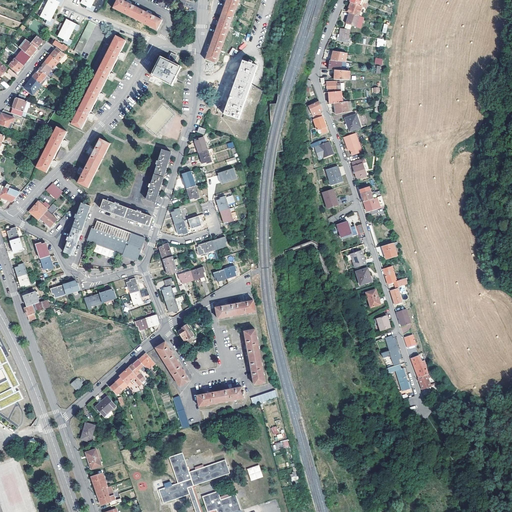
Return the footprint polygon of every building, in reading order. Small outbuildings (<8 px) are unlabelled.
[(57,0),(57,1),(55,0),(48,0),(40,17),(48,20),(46,23),(51,25),(55,18),(52,17),(58,5),(60,6),(63,0),(57,0)] [(97,7),(93,5),(95,0),(82,0),(81,4),(88,7),(87,9),(94,12),(97,7)] [(162,20),(151,15),(152,13),(150,12),(147,10),(146,12),(131,4),(132,3),(129,1),(126,0),(126,2),(122,0),(116,0),(113,8),(157,30),(162,20)] [(238,0),(226,0),(219,23),(210,47),(206,60),(216,63),(238,0)] [(359,5),(351,2),(349,9),(348,13),(350,13),(359,16),(363,7),(359,5)] [(351,25),(357,27),(360,16),(359,16),(350,13),(346,24),(351,25)] [(74,30),(77,31),(80,26),(67,19),(58,37),(65,40),(64,42),(70,45),(72,40),(70,38),(74,30)] [(81,55),(96,24),(90,21),(74,52),(81,55)] [(343,42),(349,43),(350,43),(351,39),(349,39),(350,33),(350,29),(345,28),(341,28),(340,34),(338,34),(336,41),(343,42)] [(37,36),(31,44),(37,48),(43,41),(37,36)] [(89,114),(98,97),(99,97),(98,98),(101,99),(101,98),(101,96),(102,95),(103,96),(103,94),(101,93),(100,94),(99,94),(108,76),(109,77),(108,78),(111,79),(112,78),(111,77),(111,76),(112,75),(113,76),(114,74),(111,73),(110,74),(119,56),(119,57),(121,59),(122,58),(121,57),(122,56),(122,55),(123,55),(124,54),(121,53),(121,54),(120,53),(126,41),(116,36),(71,124),(81,129),(88,117),(89,117),(88,118),(91,120),(91,118),(90,118),(91,117),(91,115),(92,116),(93,115),(91,113),(90,114),(89,114)] [(27,40),(25,39),(19,47),(20,48),(27,40)] [(22,50),(30,57),(32,54),(37,48),(31,44),(27,40),(20,48),(22,50)] [(51,55),(59,62),(65,54),(57,48),(51,55)] [(22,50),(15,59),(23,65),(30,57),(22,50)] [(346,53),(333,51),(331,60),(345,62),(346,53)] [(172,86),(181,66),(173,62),(174,60),(176,61),(178,57),(174,55),(170,53),(168,57),(170,58),(169,60),(160,56),(151,75),(172,86)] [(51,55),(45,62),(52,68),(53,69),(59,62),(51,55)] [(23,65),(15,59),(15,58),(9,65),(16,71),(19,71),(23,65)] [(329,69),(334,70),(345,71),(346,62),(345,62),(331,60),(330,60),(329,69)] [(238,119),(257,66),(243,61),(239,70),(233,88),(226,106),(223,114),(238,119)] [(45,62),(39,69),(47,75),(52,68),(45,62)] [(18,76),(9,69),(7,72),(15,79),(18,76)] [(47,75),(39,69),(32,78),(40,84),(45,77),(48,80),(49,78),(47,75)] [(345,71),(334,70),(334,80),(349,80),(350,71),(345,71)] [(40,84),(32,78),(24,88),(33,95),(41,85),(40,84)] [(337,90),(340,90),(340,84),(339,84),(339,82),(326,82),(327,91),(337,90)] [(330,104),(334,103),(342,102),(341,91),(340,91),(337,91),(329,92),(330,104)] [(18,98),(16,98),(11,113),(16,115),(21,117),(27,101),(24,100),(18,98)] [(322,110),(319,102),(309,106),(306,108),(310,119),(312,117),(320,111),(322,110)] [(336,115),(349,112),(347,102),(342,102),(334,103),(336,115)] [(55,111),(40,106),(35,121),(46,125),(55,111)] [(2,113),(0,118),(0,124),(8,128),(10,122),(13,123),(16,115),(11,113),(3,110),(1,113),(2,113)] [(327,131),(320,111),(312,117),(317,130),(319,129),(321,133),(327,131)] [(349,119),(346,120),(350,131),(361,127),(357,115),(348,117),(349,119)] [(47,173),(51,164),(52,164),(52,166),(54,167),(55,165),(54,165),(54,164),(55,163),(56,163),(57,162),(54,160),(53,162),(53,161),(61,143),(62,144),(62,145),(64,146),(65,145),(64,144),(65,143),(65,142),(66,143),(67,141),(64,140),(64,141),(63,141),(67,132),(57,126),(36,167),(47,173)] [(344,137),(348,148),(350,148),(350,150),(352,155),(362,152),(355,133),(344,137)] [(207,150),(203,137),(195,140),(195,141),(195,142),(198,153),(207,150)] [(320,144),(319,145),(324,158),(334,154),(329,141),(327,141),(325,138),(319,140),(320,144)] [(91,153),(92,153),(83,171),(82,171),(83,169),(80,168),(80,170),(81,170),(80,171),(79,172),(78,172),(78,173),(80,174),(81,173),(82,174),(77,183),(88,188),(110,144),(100,139),(94,151),(93,150),(93,149),(91,148),(90,149),(91,150),(91,151),(90,152),(89,151),(88,153),(91,154),(91,153)] [(171,152),(162,150),(158,161),(157,161),(156,164),(157,165),(151,184),(150,184),(149,187),(150,187),(146,199),(155,202),(160,189),(167,166),(171,152)] [(209,156),(207,150),(198,153),(202,164),(203,166),(211,163),(209,156)] [(367,176),(361,159),(359,160),(352,162),(357,179),(367,176)] [(343,182),(338,166),(327,169),(329,177),(330,180),(332,180),(333,185),(343,182)] [(237,179),(234,169),(218,174),(221,183),(237,179)] [(195,185),(191,173),(183,176),(183,177),(182,177),(186,188),(195,185)] [(52,184),(46,191),(56,200),(62,193),(52,184)] [(200,198),(195,185),(186,188),(190,200),(191,201),(200,198)] [(21,193),(20,193),(6,187),(1,195),(0,195),(0,196),(13,201),(21,193)] [(364,201),(373,198),(371,191),(370,191),(369,187),(360,190),(364,201)] [(333,188),(323,192),(327,208),(338,205),(333,188)] [(229,209),(225,196),(216,199),(217,200),(216,200),(220,212),(229,209)] [(364,201),(367,211),(385,205),(382,196),(373,198),(364,201)] [(104,200),(100,209),(112,213),(112,214),(113,215),(115,216),(116,214),(134,221),(134,222),(135,223),(137,223),(138,222),(149,226),(152,217),(141,213),(141,212),(138,210),(137,212),(119,205),(119,204),(116,203),(115,204),(104,200)] [(47,211),(48,210),(39,202),(30,212),(34,216),(35,215),(39,219),(38,221),(40,219),(47,211)] [(58,209),(53,204),(48,210),(53,215),(58,209)] [(86,219),(90,206),(82,204),(77,215),(76,214),(75,218),(76,218),(70,238),(68,237),(67,241),(68,241),(64,253),(73,256),(78,242),(86,219)] [(183,221),(179,208),(171,211),(172,212),(171,212),(175,224),(183,221)] [(233,221),(229,209),(220,212),(223,223),(224,223),(225,224),(233,221)] [(47,211),(40,219),(50,228),(57,220),(47,211)] [(190,228),(201,225),(199,216),(188,218),(190,228)] [(93,227),(88,240),(124,253),(123,256),(137,260),(145,239),(131,234),(131,233),(97,221),(94,228),(93,227)] [(188,233),(183,221),(175,224),(178,234),(179,234),(180,236),(188,233)] [(336,226),(341,238),(351,234),(347,222),(336,226)] [(10,241),(19,238),(16,227),(7,230),(8,231),(7,231),(10,241)] [(225,237),(212,241),(215,250),(226,246),(228,245),(225,237)] [(19,238),(10,241),(13,251),(14,251),(14,252),(23,249),(19,238)] [(199,255),(215,250),(212,241),(199,245),(200,248),(197,249),(199,255)] [(35,244),(36,246),(40,259),(41,259),(50,256),(46,243),(41,245),(40,242),(35,244)] [(387,259),(397,256),(395,248),(399,247),(397,242),(383,246),(387,259)] [(171,253),(169,248),(168,244),(160,246),(160,247),(159,248),(163,259),(172,256),(171,253)] [(362,256),(363,256),(362,250),(350,254),(354,268),(365,265),(362,256)] [(41,259),(40,259),(44,270),(45,271),(54,268),(50,256),(41,259)] [(177,272),(172,256),(163,259),(168,275),(177,272)] [(15,266),(15,267),(18,277),(28,274),(24,263),(15,266)] [(235,265),(224,269),(227,279),(236,276),(236,275),(237,274),(235,265)] [(392,267),(383,269),(388,284),(393,282),(395,288),(402,286),(400,280),(396,281),(392,267)] [(204,268),(191,272),(194,280),(205,277),(205,276),(206,276),(204,268)] [(371,281),(367,268),(356,272),(360,285),(371,281)] [(218,282),(227,279),(224,269),(213,273),(216,281),(217,281),(218,282)] [(183,284),(194,280),(191,272),(179,275),(181,283),(182,283),(183,284)] [(28,274),(18,277),(21,286),(21,287),(31,284),(28,274)] [(130,294),(140,290),(135,278),(127,281),(127,282),(127,283),(130,294)] [(172,289),(171,286),(172,286),(170,278),(164,280),(166,288),(163,289),(163,290),(162,290),(166,301),(175,298),(173,293),(172,289)] [(63,285),(66,295),(80,290),(78,284),(77,284),(76,281),(63,285)] [(66,295),(63,285),(51,289),(53,298),(55,297),(55,298),(66,295)] [(398,288),(390,291),(395,305),(403,302),(398,288)] [(115,298),(112,289),(99,293),(103,303),(114,299),(114,298),(115,298)] [(140,290),(130,294),(134,305),(134,304),(135,306),(144,303),(140,290)] [(380,304),(375,290),(366,292),(370,307),(380,304)] [(24,297),(28,307),(32,305),(36,304),(39,303),(36,292),(24,297)] [(103,303),(99,293),(87,298),(90,307),(91,306),(91,307),(103,303)] [(179,311),(175,298),(166,301),(170,313),(171,312),(171,314),(179,311)] [(39,303),(36,304),(38,311),(50,307),(48,300),(47,300),(39,303)] [(227,306),(216,308),(218,319),(256,311),(254,301),(242,303),(227,306)] [(28,307),(25,308),(29,321),(36,318),(32,305),(28,307)] [(407,308),(397,311),(402,326),(412,323),(407,308)] [(158,324),(158,323),(160,323),(156,315),(146,318),(148,327),(158,324)] [(392,328),(387,315),(375,320),(377,324),(379,323),(382,331),(392,328)] [(148,327),(146,318),(135,322),(138,330),(139,330),(148,327)] [(188,325),(179,332),(184,341),(188,345),(192,342),(189,338),(194,335),(188,325)] [(255,329),(245,331),(247,347),(251,369),(254,385),(265,383),(255,329)] [(412,335),(405,338),(408,347),(416,344),(412,335)] [(394,339),(387,341),(394,366),(400,364),(398,360),(400,359),(394,339)] [(0,410),(0,411),(15,404),(14,402),(17,401),(18,403),(23,400),(19,392),(16,393),(14,389),(20,386),(0,348),(2,347),(0,342),(0,410)] [(166,342),(156,348),(180,387),(190,381),(183,370),(171,351),(166,342)] [(156,364),(152,359),(147,353),(140,359),(139,360),(144,366),(146,368),(148,370),(156,364)] [(411,360),(417,374),(417,373),(419,378),(429,374),(425,360),(421,361),(419,356),(414,357),(415,359),(411,360)] [(134,365),(139,371),(140,369),(143,372),(146,368),(144,366),(139,360),(139,359),(135,363),(134,363),(135,364),(134,365)] [(133,365),(130,368),(137,377),(143,384),(147,381),(139,371),(134,365),(133,364),(133,365)] [(389,368),(390,372),(396,371),(402,391),(409,389),(409,388),(409,386),(410,386),(409,382),(407,383),(403,369),(401,369),(400,364),(389,368)] [(127,385),(137,377),(130,368),(129,368),(122,375),(120,376),(121,378),(127,385)] [(423,389),(431,386),(427,375),(419,378),(420,379),(419,379),(423,389)] [(121,378),(116,383),(123,390),(128,386),(127,385),(121,378)] [(77,392),(83,386),(77,379),(70,384),(77,392)] [(117,395),(123,390),(116,383),(111,387),(117,395)] [(208,393),(197,395),(199,406),(244,398),(242,387),(231,389),(208,393)] [(258,404),(278,397),(276,390),(251,398),(253,405),(258,404)] [(109,396),(95,407),(104,417),(117,406),(109,396)] [(180,396),(173,398),(183,429),(189,427),(180,396)] [(94,426),(85,423),(82,433),(83,433),(81,440),(90,442),(94,426)] [(273,449),(289,447),(288,441),(272,443),(273,449)] [(96,449),(86,453),(92,469),(101,466),(96,449)] [(190,472),(183,453),(169,458),(178,484),(160,490),(164,503),(190,495),(195,511),(237,511),(241,511),(236,496),(221,501),(218,492),(202,497),(207,511),(216,509),(216,511),(200,511),(192,487),(194,486),(230,474),(225,460),(190,472)] [(247,468),(250,480),(262,478),(260,465),(247,468)] [(103,473),(92,477),(97,491),(106,488),(108,487),(103,473)] [(346,488),(355,486),(352,474),(343,476),(346,488)] [(200,511),(216,511),(216,509),(207,511),(202,511),(194,486),(192,487),(200,511)] [(106,488),(97,491),(102,505),(116,500),(114,495),(109,496),(106,488)]
